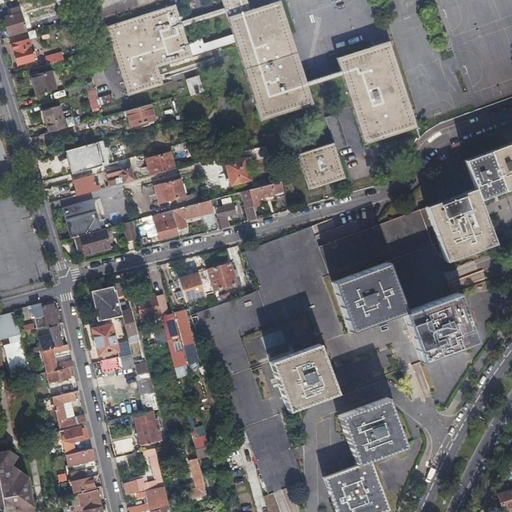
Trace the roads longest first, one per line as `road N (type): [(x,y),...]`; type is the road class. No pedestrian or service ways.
road 1 (residential): [(64,284),(387,194),(432,145),(511,113)]
road 2 (residential): [(64,284),(116,511)]
road 3 (residential): [(0,65),(64,284)]
road 4 (tertiary): [(511,356),(424,511)]
road 5 (tertiary): [(452,511),(511,399)]
